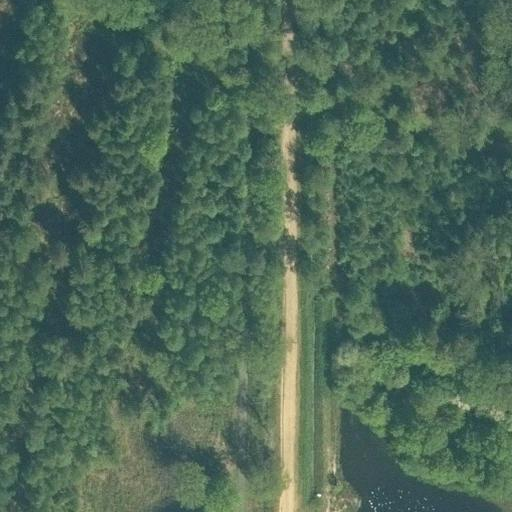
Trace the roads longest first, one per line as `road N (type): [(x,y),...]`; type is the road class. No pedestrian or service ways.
road 1 (track): [(286,89),(282,511)]
road 2 (track): [(286,89),(511,134)]
